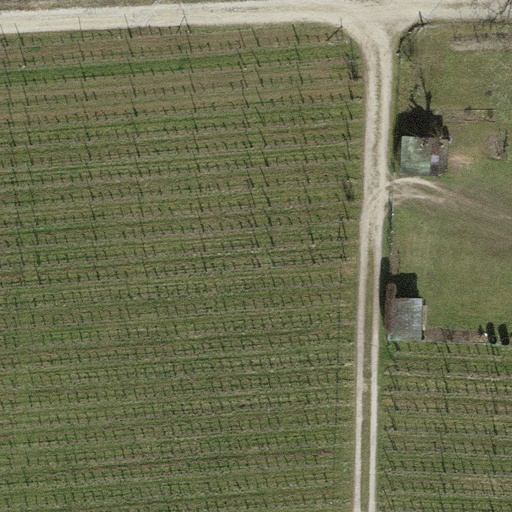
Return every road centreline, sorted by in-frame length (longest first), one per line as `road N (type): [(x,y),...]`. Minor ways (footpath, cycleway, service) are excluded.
road 1 (track): [(511,7),(0,26)]
road 2 (track): [(367,511),(382,9)]
